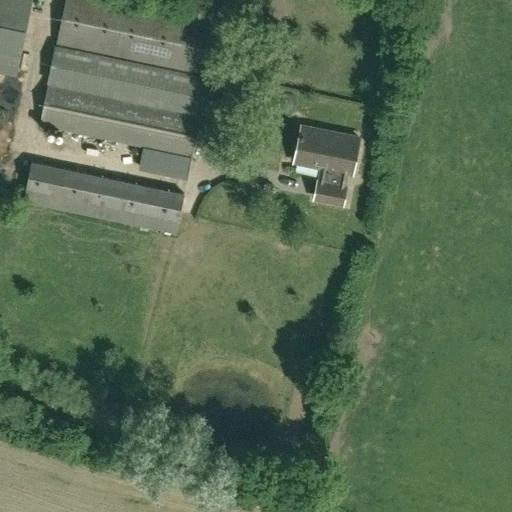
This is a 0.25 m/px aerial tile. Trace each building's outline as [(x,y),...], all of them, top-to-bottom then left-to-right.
[(30,0),(0,0),(0,69),(15,73),(30,0)] [(191,156),(208,77),(221,18),(129,0),(66,0),(40,124),(191,156)] [(302,126),(295,161),(323,166),(320,181),(318,181),(315,197),(342,203),(346,186),(343,186),(346,171),(352,172),(359,138),(302,126)] [(187,177),(191,157),(142,147),(138,167),(187,177)] [(32,162),(24,201),(175,232),(183,193),(32,162)]
